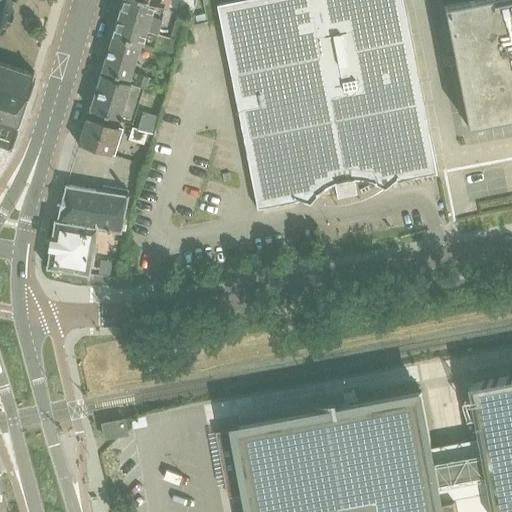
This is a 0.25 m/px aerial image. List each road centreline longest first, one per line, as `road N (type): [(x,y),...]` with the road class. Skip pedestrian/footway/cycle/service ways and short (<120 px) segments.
road 1 (unclassified): [(511,246),(141,313),(19,313)]
road 2 (secondary): [(74,511),(19,313)]
road 3 (secondary): [(40,147),(85,0)]
road 4 (secondary): [(0,377),(36,511)]
